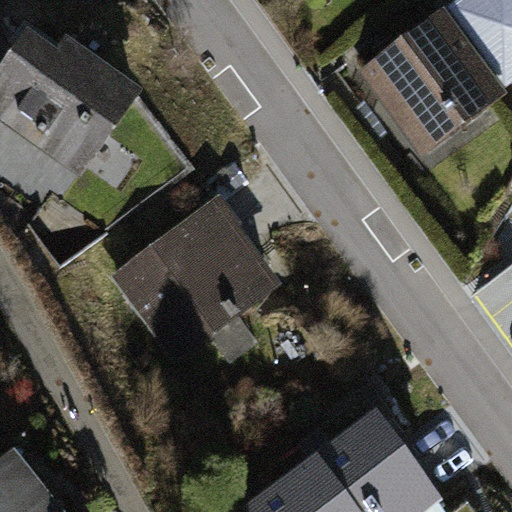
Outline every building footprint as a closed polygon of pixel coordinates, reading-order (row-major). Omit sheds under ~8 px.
[(423,162),(507,103),(445,16),(359,79),(423,162)] [(56,56),(27,37),(0,75),(0,125),(81,182),(140,95),(67,41),(56,56)] [(220,203),(112,282),(173,366),(210,341),(233,371),(261,350),(243,318),(276,295),(220,203)] [(373,418),(241,511),(438,511),(440,511),(373,418)] [(58,511),(15,457),(0,468),(0,511),(58,511)]
